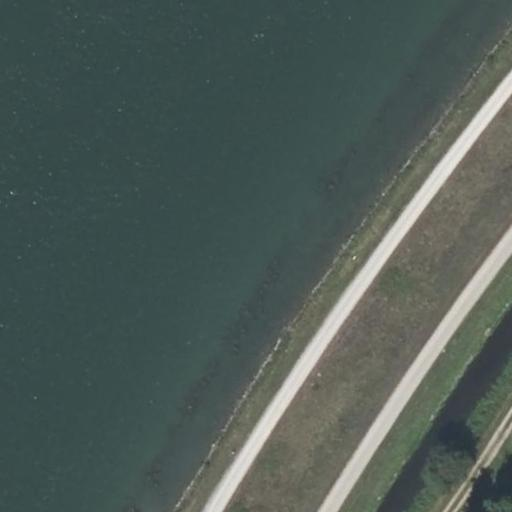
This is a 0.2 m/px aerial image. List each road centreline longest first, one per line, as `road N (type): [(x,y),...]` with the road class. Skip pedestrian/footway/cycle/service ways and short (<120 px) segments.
road 1 (track): [(211,511),(252,436),(511,77)]
road 2 (track): [(511,241),(450,318),(327,511)]
